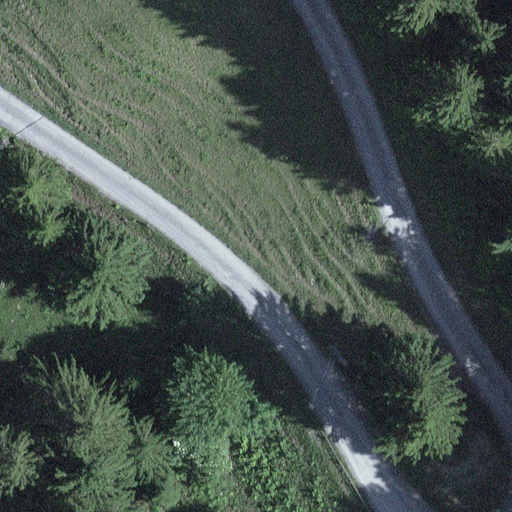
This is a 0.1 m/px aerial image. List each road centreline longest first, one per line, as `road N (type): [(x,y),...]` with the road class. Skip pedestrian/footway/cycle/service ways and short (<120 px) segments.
road 1 (track): [(0,90),(250,284),(367,466),(416,511)]
road 2 (track): [(511,355),(459,269),(328,0)]
